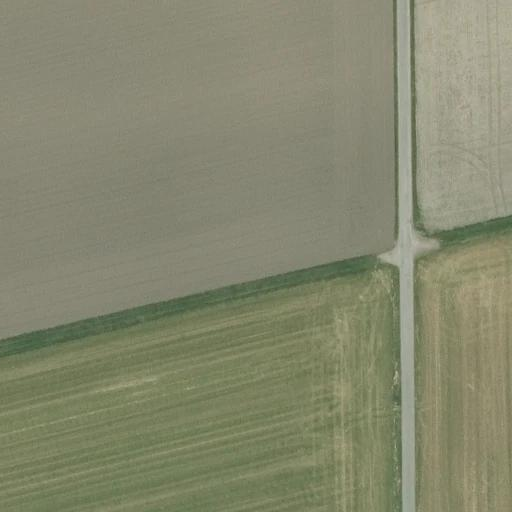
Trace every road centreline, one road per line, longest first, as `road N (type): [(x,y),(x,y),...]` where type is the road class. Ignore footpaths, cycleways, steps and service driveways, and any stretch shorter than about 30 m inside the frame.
road 1 (track): [(511,219),(0,342)]
road 2 (unclassified): [(413,511),(407,0)]
